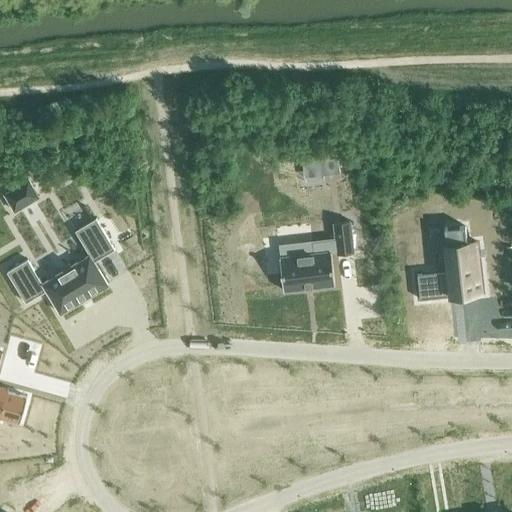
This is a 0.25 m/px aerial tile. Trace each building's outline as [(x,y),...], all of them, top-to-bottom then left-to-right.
[(45,196),(22,208),(33,226),(55,214),(45,196)] [(29,257),(8,269),(26,300),(47,288),(60,311),(109,282),(96,259),(117,248),(99,216),(78,228),(92,252),(43,281),(29,257)] [(313,253),(280,256),(284,290),(335,284),(332,252),(337,251),(338,254),(354,252),(350,220),(334,222),(336,238),(312,241),(313,253)] [(450,269),(419,271),(421,297),(482,292),(479,240),(470,241),(469,224),(448,226),(450,269)] [(0,418),(0,419),(1,416),(20,421),(27,396),(8,390),(9,387),(0,383),(0,361),(3,351),(0,350),(0,418)]
